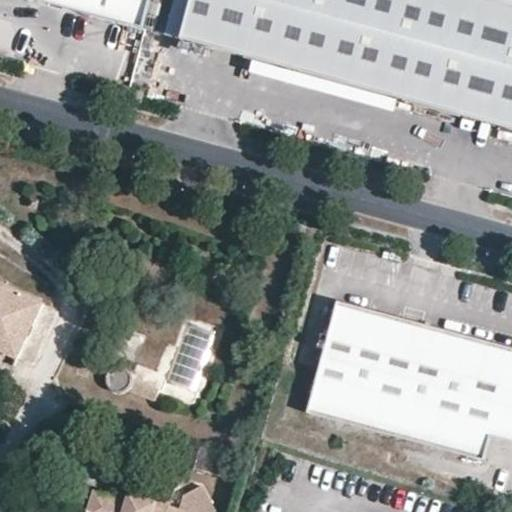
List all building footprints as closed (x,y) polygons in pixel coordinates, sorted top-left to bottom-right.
[(22,0),(143,32),(151,0),(22,0)] [(180,40),(190,0),(175,0),(166,36),(180,40)] [(511,0),(190,0),(180,40),(511,130),(511,0)] [(143,88),(126,83),(123,94),(140,99),(143,88)] [(0,284),(0,350),(17,360),(43,305),(0,284)] [(511,350),(335,304),(305,416),(484,463),(490,440),(511,445),(511,350)] [(129,388),(132,380),(129,371),(119,368),(111,372),(108,381),(111,389),(120,393),(129,388)] [(143,452),(154,454),(157,441),(146,438),(143,452)] [(185,511),(168,507),(174,487),(135,475),(129,494),(126,502),(118,499),(93,491),(86,511),(185,511)] [(120,491),(118,499),(126,502),(129,494),(120,491)]
